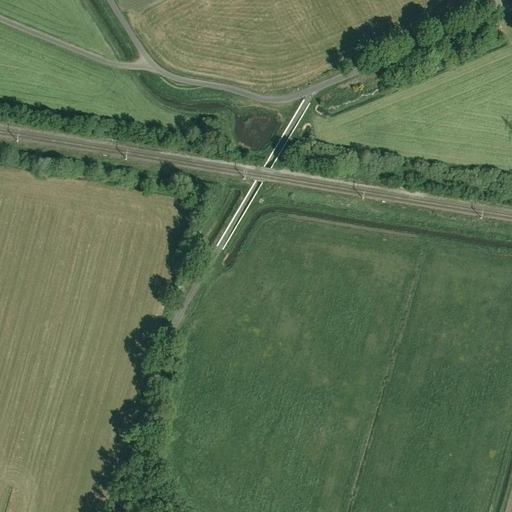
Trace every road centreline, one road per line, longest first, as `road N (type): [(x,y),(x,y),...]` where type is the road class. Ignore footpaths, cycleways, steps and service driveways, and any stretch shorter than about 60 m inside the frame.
road 1 (unclassified): [(510,11),(272,98),(200,89),(0,23)]
road 2 (unclassified): [(179,317),(163,345),(120,511)]
